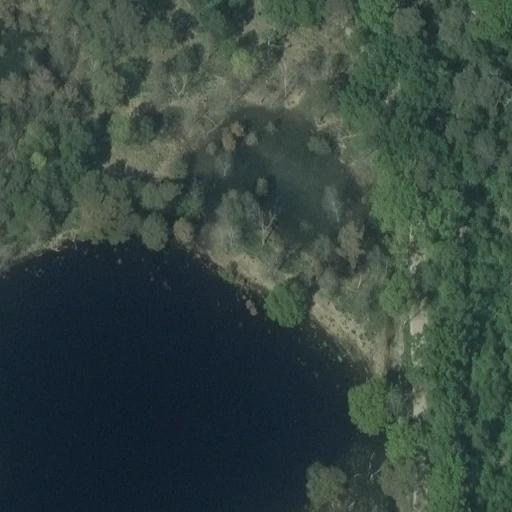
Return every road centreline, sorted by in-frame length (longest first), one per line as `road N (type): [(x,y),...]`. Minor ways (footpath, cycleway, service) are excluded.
road 1 (track): [(314,0),(377,58),(403,117),(416,260),(419,511)]
road 2 (unknown): [(466,511),(457,465),(470,329),(465,252),(419,45),(430,0)]
road 3 (track): [(318,0),(431,14),(511,43)]
